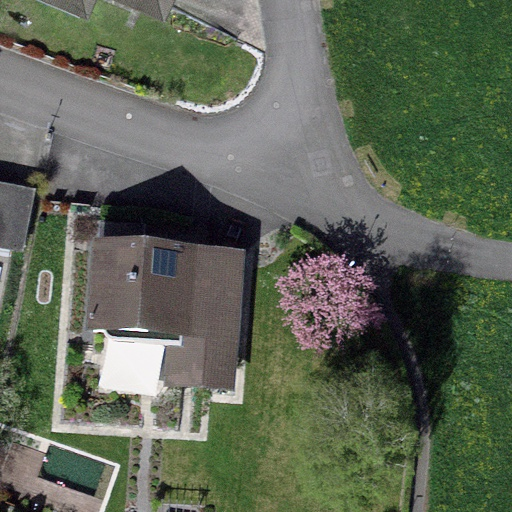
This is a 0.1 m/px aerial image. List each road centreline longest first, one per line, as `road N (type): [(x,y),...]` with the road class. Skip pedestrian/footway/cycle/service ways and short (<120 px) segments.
road 1 (residential): [(0,80),(294,188)]
road 2 (residential): [(294,188),(369,226),(511,260)]
road 3 (residential): [(294,188),(286,0)]
